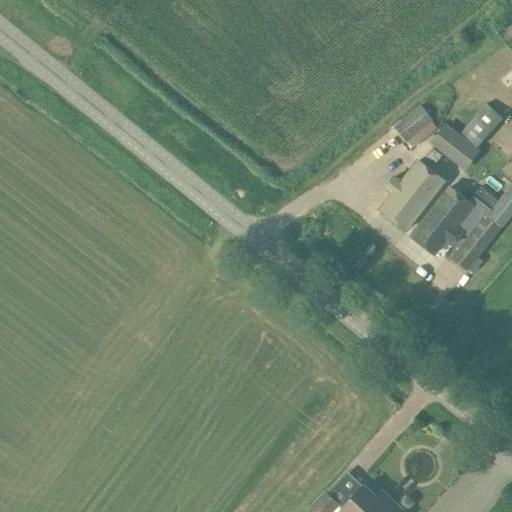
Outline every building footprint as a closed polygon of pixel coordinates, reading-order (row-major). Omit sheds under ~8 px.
[(504,117),(487,103),(461,132),(478,147),(504,117)] [(433,120),(421,104),(394,126),(407,141),(413,148),(438,128),(432,121),(433,120)] [(480,149),(445,123),(430,142),(462,167),(465,169),(473,159),(480,149)] [(443,155),(433,147),(426,155),(435,164),(443,155)] [(408,232),(448,179),(419,156),(378,209),(408,232)] [(477,204),(452,185),(414,236),(439,255),(477,204)] [(498,200),(481,186),(474,195),(491,209),(486,214),(485,213),(451,257),(467,270),(502,226),(503,227),(511,215),(511,188),(506,195),(504,193),(498,200)] [(376,497),(364,486),(342,509),(344,511),(398,511),(401,509),(381,491),(376,497)] [(325,489),(307,509),(309,511),(333,511),(341,504),(325,489)]
